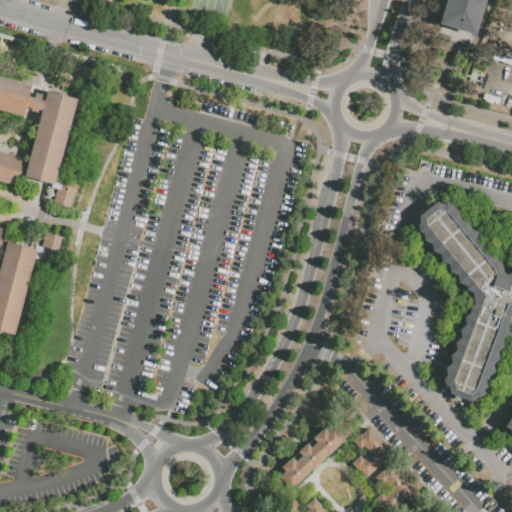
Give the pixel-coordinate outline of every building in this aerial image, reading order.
[(485,0),(476,32),(439,21),(445,0),(485,0)] [(489,66),(484,83),(502,88),(507,71),(489,66)] [(0,78),(28,86),(26,96),(23,106),(21,115),(0,109),(0,78)] [(41,100),(44,89),(76,98),(55,174),(77,181),(74,193),(71,192),(66,208),(51,204),(55,189),(49,188),(49,185),(22,177),(18,188),(0,182),(0,150),(25,157),(39,110),(41,100)] [(26,96),(32,97),(34,92),(41,94),(39,100),(41,100),(39,110),(36,109),(35,112),(29,110),(29,108),(23,106),(26,96)] [(415,222),(475,296),(441,387),(486,404),(511,333),(511,267),(451,192),(415,222)] [(32,246),(1,237),(4,226),(0,225),(0,255),(1,256),(0,259),(0,329),(13,333),(33,257),(52,262),(60,234),(43,230),(39,244),(33,242),(32,246)] [(511,439),(496,428),(511,404),(511,439)] [(326,432),(332,427),(343,439),(318,462),(306,472),(289,488),(278,476),(283,471),(279,466),(290,456),(294,461),(300,456),(296,451),(305,443),(309,447),(315,442),(311,437),(322,427),(326,432)] [(351,441),(366,427),(391,454),(364,478),(350,462),(358,455),(361,459),(368,453),(362,446),(358,449),(351,441)] [(373,477),(389,463),(413,490),(388,511),(386,511),(373,498),(381,491),(384,494),(390,488),(384,481),(380,485),(373,477)] [(303,505),(312,498),(324,511),(276,511),(274,509),(289,496),(297,505),(294,508),(297,511),(303,511),(307,509),(303,505)] [(397,511),(409,501),(419,511),(397,511)]
